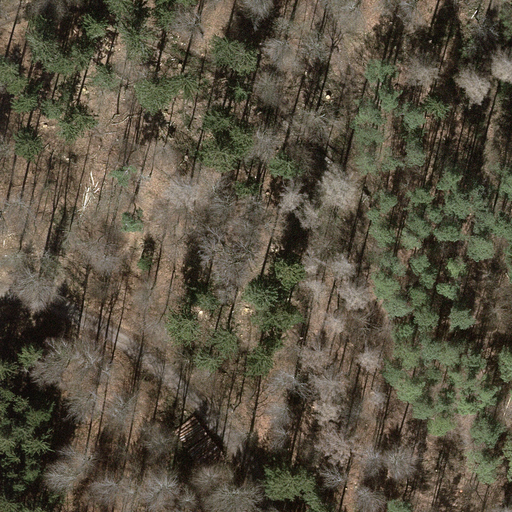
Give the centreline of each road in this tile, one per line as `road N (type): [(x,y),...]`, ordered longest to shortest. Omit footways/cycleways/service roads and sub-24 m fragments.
road 1 (track): [(302,0),(342,58),(397,423),(442,447),(511,437)]
road 2 (track): [(265,511),(263,491),(234,438),(177,382),(86,317),(0,288)]
